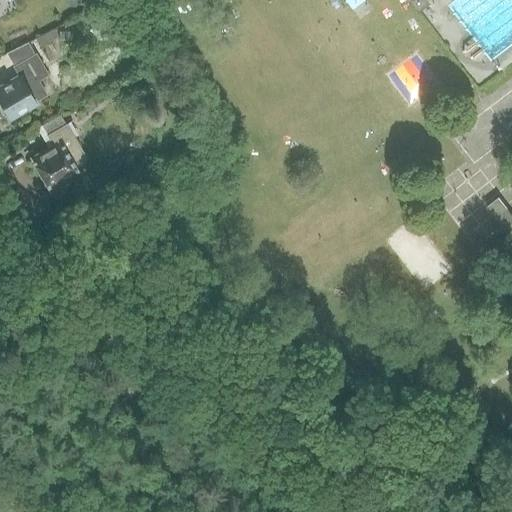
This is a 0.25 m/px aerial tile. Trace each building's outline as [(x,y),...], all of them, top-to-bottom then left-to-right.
[(428,0),(409,0),(419,12),(431,3),(428,0)] [(125,27),(114,34),(121,45),(132,38),(125,27)] [(0,88),(0,112),(1,114),(4,115),(6,113),(9,118),(36,102),(36,101),(47,95),(39,80),(48,75),(36,54),(15,67),(20,76),(0,88)] [(414,73),(423,91),(441,83),(432,64),(414,73)] [(72,165),(84,158),(66,125),(47,135),(53,146),(31,158),(48,190),(77,173),(72,165)] [(511,240),(511,213),(498,196),(486,206),(511,240)]
